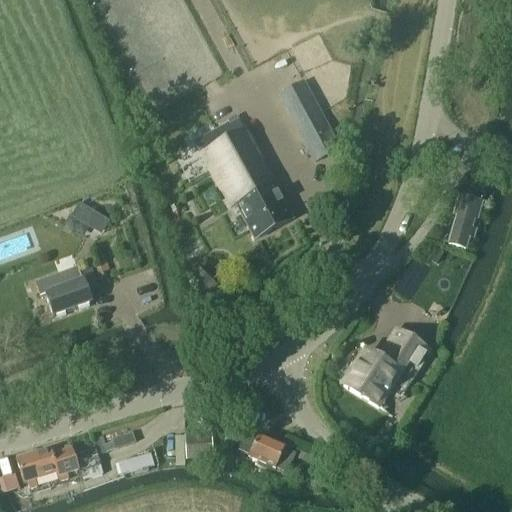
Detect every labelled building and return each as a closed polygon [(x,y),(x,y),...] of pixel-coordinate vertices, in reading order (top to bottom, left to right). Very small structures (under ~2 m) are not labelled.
[(312,166),(340,151),(304,84),(276,98),(312,166)] [(290,223),(236,123),(194,146),(229,210),(233,208),(252,243),(290,223)] [(481,206),(486,183),(471,179),(463,187),(460,200),(457,199),(453,212),(458,213),(447,248),(464,253),(467,242),(472,243),(474,235),(469,234),(472,225),(475,225),(481,206)] [(96,217),(91,226),(102,233),(108,224),(96,217)] [(432,251),(426,262),(434,267),(441,256),(432,251)] [(97,290),(89,270),(78,273),(77,270),(34,286),(39,300),(45,298),(52,319),(90,306),(86,294),(97,290)] [(351,396),(336,420),(337,421),(339,418),(370,438),(383,417),(390,421),(390,420),(376,411),(388,393),(387,392),(396,379),(406,386),(426,355),(396,335),(376,365),(363,356),(341,390),(351,396)] [(184,435),(185,460),(211,458),(210,434),(184,435)] [(247,457),(246,460),(273,472),(274,471),(285,476),(294,457),(282,452),(284,449),(257,436),(254,442),(242,437),(235,452),(247,457)] [(102,476),(98,465),(93,448),(51,462),(48,452),(14,462),(22,488),(56,477),(56,479),(78,472),(82,483),(102,476)] [(13,475),(0,479),(0,495),(18,490),(13,475)]
